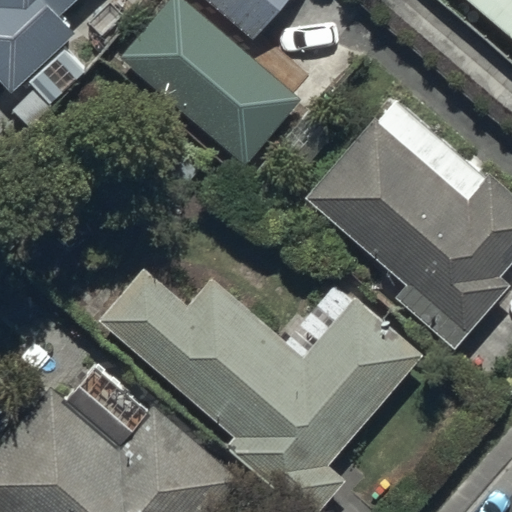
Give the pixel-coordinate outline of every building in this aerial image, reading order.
[(0,0),(0,61),(10,72),(70,13),(57,0),(0,0)] [(210,0),(249,34),(279,0),(210,0)] [(511,0),(486,0),(511,22),(511,0)] [(198,55),(160,103),(204,139),(243,91),(198,55)] [(374,102),(302,180),(403,269),(396,277),(450,327),(508,264),(497,255),(511,238),(511,156),(479,126),(462,145),(397,85),(378,105),(374,102)] [(330,271),(286,323),(208,259),(185,287),(139,250),(94,303),(230,416),(222,426),(313,501),(343,465),(325,451),(418,339),(349,281),(346,284),(330,271)] [(59,372),(0,445),(0,498),(16,511),(235,511),(226,504),(250,475),(159,398),(154,403),(103,357),(77,387),(59,372)]
